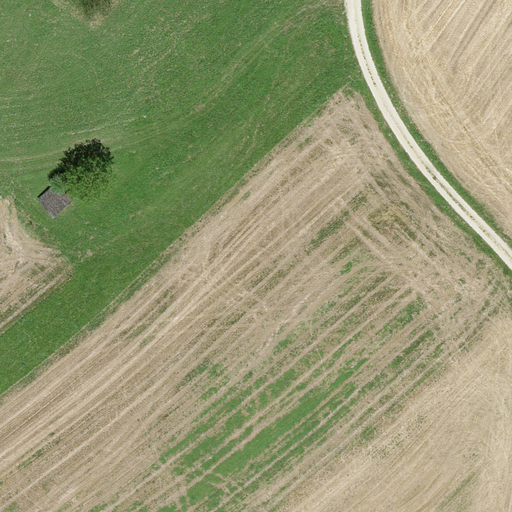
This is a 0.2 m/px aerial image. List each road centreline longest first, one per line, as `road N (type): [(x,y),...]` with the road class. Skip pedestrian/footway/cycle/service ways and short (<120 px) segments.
road 1 (track): [(313,0),(214,91),(130,143),(63,169),(0,170)]
road 2 (track): [(511,269),(427,184),(376,105),(350,41),(348,0)]
